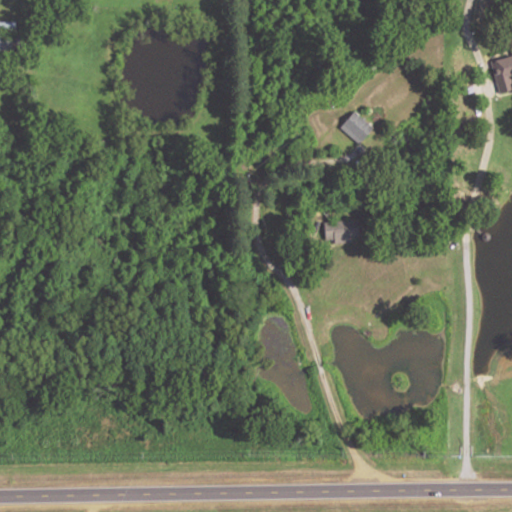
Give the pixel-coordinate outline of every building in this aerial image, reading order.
[(0,31),(12,31),(11,22),(0,22),(0,31)] [(10,45),(23,45),(23,35),(0,34),(0,50),(10,50),(10,45)] [(488,61),(511,56),(511,59),(511,75),(504,77),(508,91),(497,94),(488,61)] [(423,103),(429,109),(435,101),(428,96),(423,103)] [(337,127),(356,144),(370,128),(352,111),(337,127)] [(322,223),(323,240),(331,239),(331,243),(347,242),(347,237),(356,236),(354,220),(322,223)]
